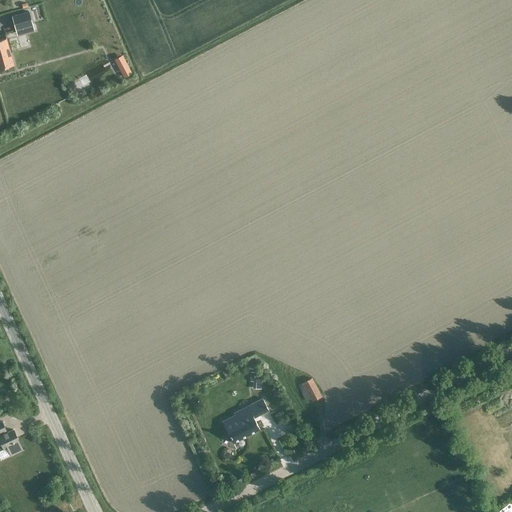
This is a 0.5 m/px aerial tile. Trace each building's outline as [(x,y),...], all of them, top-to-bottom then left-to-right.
[(32,24),(28,11),(12,15),(15,29),(32,24)] [(5,38),(0,39),(0,67),(13,64),(5,38)] [(318,396),(308,377),(294,385),(303,401),(307,399),(308,401),(318,396)] [(222,421),(232,442),(259,428),(253,417),(268,409),(262,398),(234,412),(235,414),(222,421)] [(2,431),(6,430),(1,420),(0,421),(0,450),(7,447),(10,454),(22,449),(13,429),(3,434),(2,431)]
